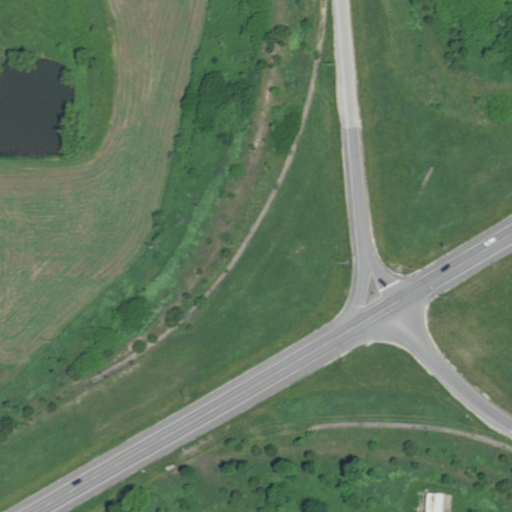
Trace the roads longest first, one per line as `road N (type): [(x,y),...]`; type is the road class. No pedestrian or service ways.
road 1 (primary): [(38,511),(511,233)]
road 2 (trunk): [(337,0),(363,255)]
road 3 (trunk): [(397,300),(435,366),(511,428)]
